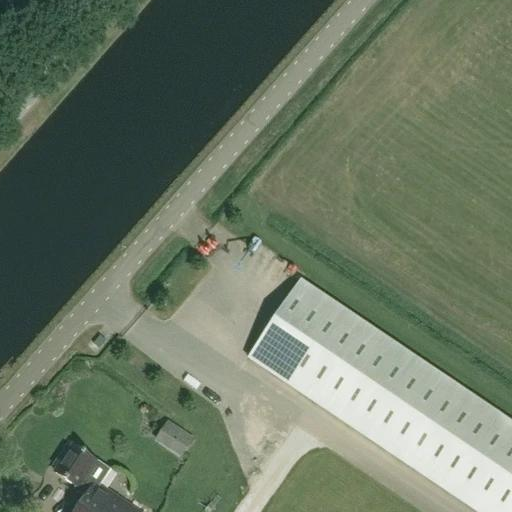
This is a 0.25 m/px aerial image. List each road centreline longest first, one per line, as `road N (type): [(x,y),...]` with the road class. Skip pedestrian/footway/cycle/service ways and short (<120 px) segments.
road 1 (tertiary): [(0,410),(364,0)]
road 2 (unclassified): [(0,138),(125,0)]
